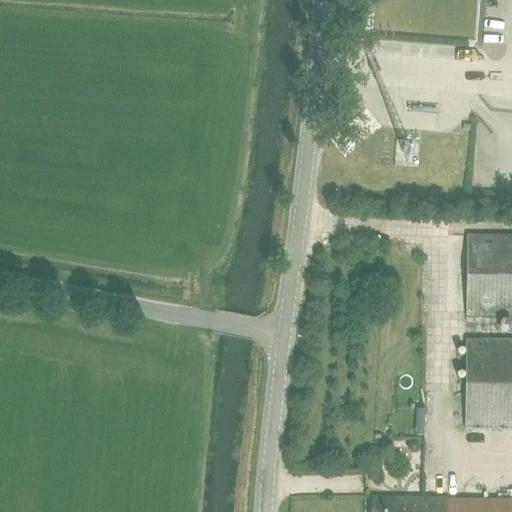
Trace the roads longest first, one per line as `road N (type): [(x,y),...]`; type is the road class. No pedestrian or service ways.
road 1 (tertiary): [(284,332),(321,0)]
road 2 (unclassified): [(284,332),(0,279)]
road 3 (tertiary): [(265,511),(284,332)]
